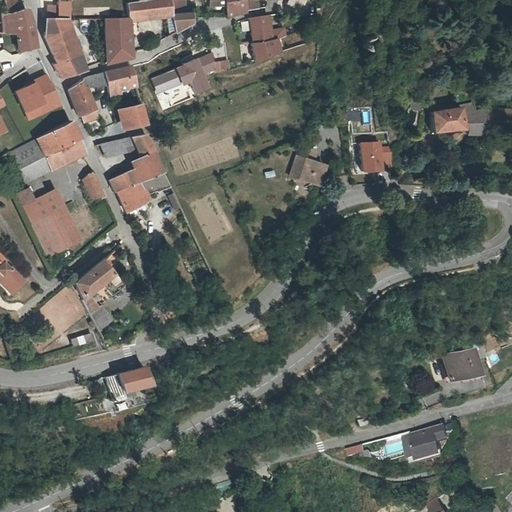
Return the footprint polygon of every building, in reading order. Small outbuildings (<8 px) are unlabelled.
[(3,0),(4,12),(11,12),(18,10),(17,0),(3,0)] [(126,20),(155,16),(171,14),(168,0),(152,0),(152,1),(142,4),(125,6),(126,20)] [(182,0),(168,0),(171,14),(183,12),(182,0)] [(221,0),(222,3),(223,16),(243,11),(241,0),(221,0)] [(256,0),(241,0),(243,11),(257,7),(256,0)] [(18,10),(11,12),(14,29),(18,50),(34,45),(30,20),(26,8),(18,10)] [(183,12),(171,14),(155,16),(159,40),(191,21),(190,10),(183,12)] [(4,12),(0,12),(0,13),(1,30),(14,29),(11,12),(4,12)] [(249,59),(275,50),(273,37),(269,38),(267,15),(247,17),(250,42),(247,43),(249,59)] [(65,18),(43,18),(42,35),(50,51),(74,42),(65,18)] [(131,52),(126,20),(102,19),(104,63),(129,57),(131,52)] [(50,51),(54,60),(51,61),(58,76),(84,70),(76,50),(79,48),(77,41),(74,42),(50,51)] [(31,64),(37,76),(47,72),(41,60),(31,64)] [(118,91),(118,90),(117,86),(132,82),(128,65),(102,72),(104,84),(107,93),(118,91)] [(82,88),(104,84),(102,72),(85,76),(78,80),(79,81),(67,88),(67,89),(66,90),(70,102),(75,114),(77,113),(81,122),(95,116),(91,108),(93,107),(88,95),(85,96),(82,88)] [(47,75),(13,90),(27,121),(61,107),(47,75)] [(123,106),(128,127),(142,124),(137,103),(123,106)] [(483,131),(482,125),(480,108),(473,110),(472,103),(429,111),(430,130),(467,127),(468,133),(483,131)] [(511,109),(480,108),(482,125),(511,127),(511,109)] [(37,195),(47,190),(39,173),(82,151),(66,119),(14,147),(32,184),(37,195)] [(130,136),(134,146),(139,156),(130,160),(131,162),(126,165),(128,170),(107,179),(112,191),(114,190),(138,180),(161,171),(157,163),(149,146),(143,133),(130,136)] [(104,153),(134,146),(130,136),(118,138),(99,142),(104,153)] [(378,141),(356,142),(358,173),(390,171),(388,147),(379,147),(378,141)] [(323,163),(294,152),(286,172),(309,181),(317,178),(323,163)] [(91,201),(98,198),(102,196),(91,171),(84,174),(79,179),(91,201)] [(168,186),(161,171),(138,180),(146,197),(168,186)] [(148,201),(146,197),(138,180),(114,190),(124,212),(148,201)] [(27,186),(41,215),(56,207),(47,190),(37,195),(32,184),(27,186)] [(17,191),(30,220),(41,215),(27,186),(17,191)] [(72,242),(56,207),(41,215),(58,250),(72,242)] [(41,215),(30,220),(46,255),(58,250),(41,215)] [(3,259),(0,255),(0,278),(12,292),(23,281),(9,265),(6,267),(1,261),(3,259)] [(107,319),(101,306),(96,308),(86,294),(100,283),(109,293),(122,283),(102,258),(73,282),(81,297),(80,298),(93,326),(107,319)] [(70,343),(91,337),(89,331),(68,336),(70,343)] [(473,353),(442,361),(448,383),(479,375),(473,353)] [(116,391),(142,384),(137,367),(111,375),(116,391)] [(360,427),(373,424),(371,417),(359,420),(360,427)] [(445,426),(403,436),(410,460),(442,451),(440,442),(449,439),(445,426)] [(363,445),(346,449),(348,456),(365,452),(363,445)] [(427,506),(431,511),(442,511),(445,511),(438,500),(427,506)]
